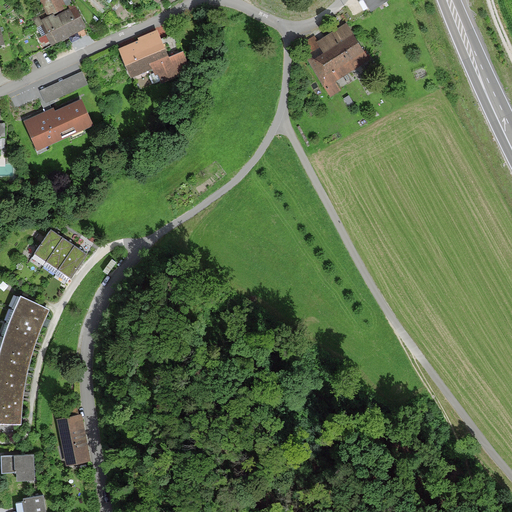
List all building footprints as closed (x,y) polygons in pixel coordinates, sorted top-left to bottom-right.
[(62,0),(39,0),(48,17),(54,15),(55,17),(57,16),(69,10),(67,7),(66,8),(62,0)] [(364,0),(364,1),(372,13),(392,0),(364,0)] [(69,10),(57,16),(69,38),(87,29),(74,4),(73,4),(67,7),(69,10)] [(39,16),(33,19),(38,28),(41,26),(45,35),(42,37),(38,39),(43,48),(50,45),(52,47),(69,38),(57,16),(55,17),(54,15),(48,17),(41,21),(39,16)] [(315,36),(299,46),(331,97),(342,91),(336,82),(369,61),(346,24),(322,39),(318,42),(315,36)] [(139,42),(119,50),(131,80),(152,72),(150,66),(168,58),(157,31),(140,38),(137,39),(139,42)] [(169,60),(168,58),(150,66),(152,72),(155,77),(158,76),(162,85),(191,72),(183,53),(169,60)] [(88,85),(82,72),(40,91),(46,105),(88,85)] [(33,86),(13,93),(17,106),(38,100),(33,86)] [(50,111),(24,123),(38,153),(94,127),(82,100),(55,112),(54,109),(50,111)] [(57,236),(51,231),(35,255),(46,264),(63,240),(57,236)] [(69,244),(63,240),(46,264),(58,272),(75,248),(69,244)] [(80,251),(75,248),(58,272),(71,280),(87,256),(80,251)] [(0,423),(21,423),(21,417),(22,413),(22,403),(23,399),(23,392),(26,377),(27,372),(28,366),(29,359),(31,353),(33,346),(35,341),(39,329),(42,322),(44,318),(49,310),(20,296),(16,304),(12,315),(8,326),(3,339),(0,350),(0,423)] [(82,411),(58,415),(66,462),(90,458),(86,434),(82,411)] [(14,456),(1,456),(1,470),(1,474),(15,474),(15,483),(35,482),(35,454),(14,455),(14,456)] [(46,511),(43,495),(23,498),(24,500),(22,501),(22,502),(16,503),(17,511),(46,511)]
